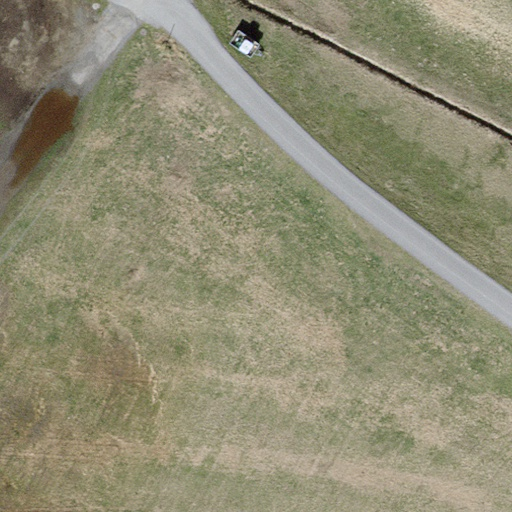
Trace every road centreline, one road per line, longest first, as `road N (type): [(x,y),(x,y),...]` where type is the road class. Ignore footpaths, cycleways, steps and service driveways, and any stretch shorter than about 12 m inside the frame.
road 1 (track): [(511,314),(374,223),(145,0)]
road 2 (track): [(140,0),(0,221)]
